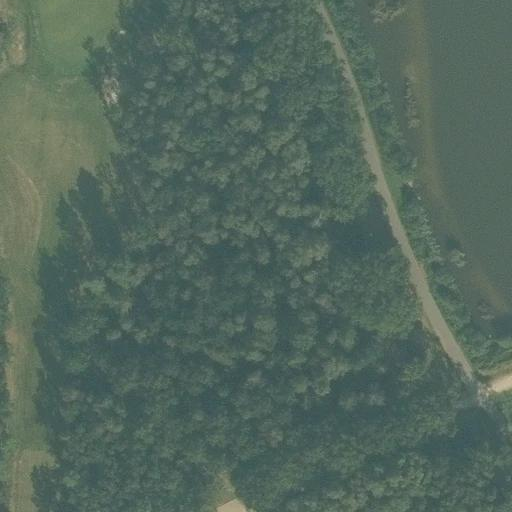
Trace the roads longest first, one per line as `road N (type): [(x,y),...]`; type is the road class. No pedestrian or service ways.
road 1 (track): [(480,397),(404,261),(311,0)]
road 2 (track): [(236,507),(0,270)]
